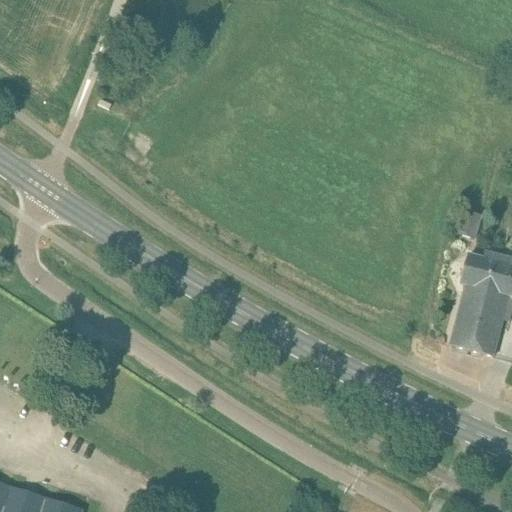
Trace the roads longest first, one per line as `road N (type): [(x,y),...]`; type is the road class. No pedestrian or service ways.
road 1 (primary): [(511,448),(233,309),(44,191)]
road 2 (unclassified): [(410,511),(238,413),(36,272),(28,259),(44,191)]
